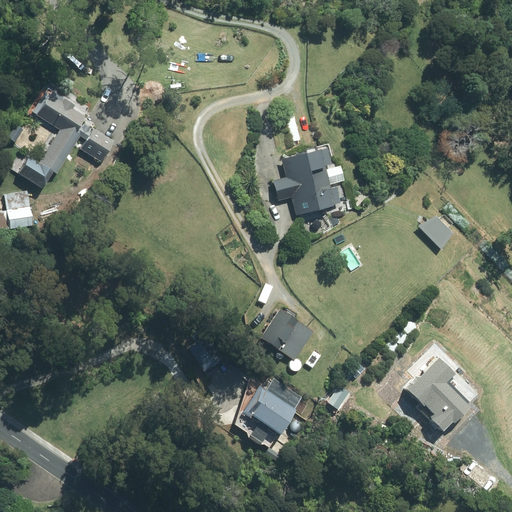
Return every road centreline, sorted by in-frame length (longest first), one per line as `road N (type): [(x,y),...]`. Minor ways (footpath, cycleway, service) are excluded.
road 1 (unknown): [(213,0),(289,22),(306,58),(282,90),(235,92),(205,112),(205,138),(237,203)]
road 2 (tertiary): [(116,511),(0,427)]
